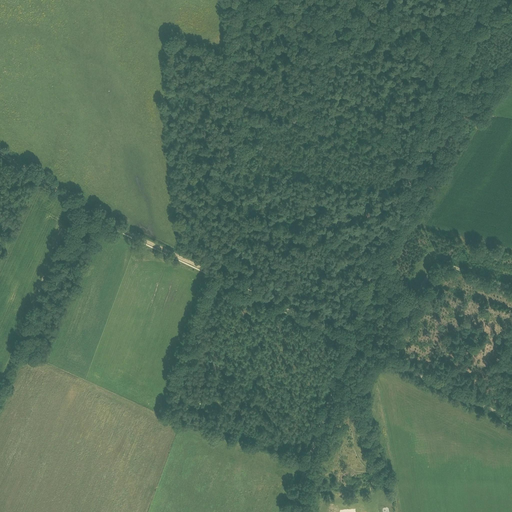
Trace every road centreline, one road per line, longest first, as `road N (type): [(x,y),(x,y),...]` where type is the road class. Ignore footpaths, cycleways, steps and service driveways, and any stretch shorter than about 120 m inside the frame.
road 1 (track): [(0,152),(133,235),(350,342)]
road 2 (track): [(467,22),(350,342)]
road 3 (unclassified): [(511,420),(350,342)]
road 4 (unclassified): [(292,511),(350,342)]
